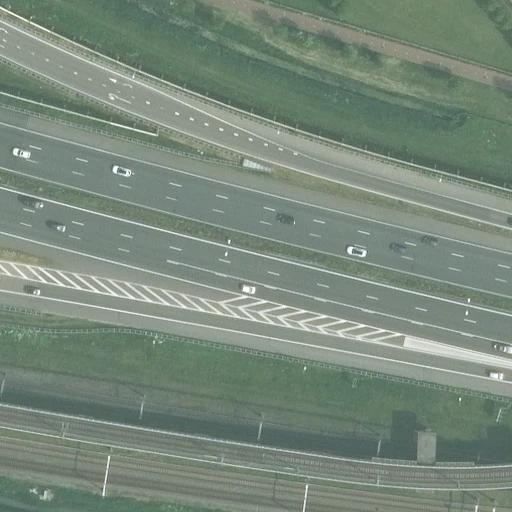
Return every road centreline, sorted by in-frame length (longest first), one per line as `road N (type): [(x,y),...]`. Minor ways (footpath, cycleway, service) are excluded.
road 1 (motorway): [(511,222),(203,134),(0,46)]
road 2 (motorway): [(511,275),(0,145)]
road 3 (motorway): [(0,211),(511,338)]
road 4 (motorway): [(0,283),(511,367)]
